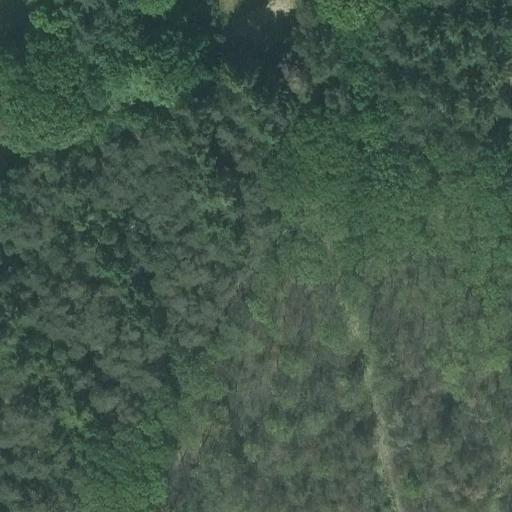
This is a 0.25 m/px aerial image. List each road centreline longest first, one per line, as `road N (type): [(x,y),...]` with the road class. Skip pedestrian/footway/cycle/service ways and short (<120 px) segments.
road 1 (track): [(79,511),(114,427),(170,346),(226,293),(321,174),(381,146),(440,140),(511,156)]
road 2 (track): [(303,0),(16,125),(0,146)]
road 3 (track): [(321,174),(279,10)]
